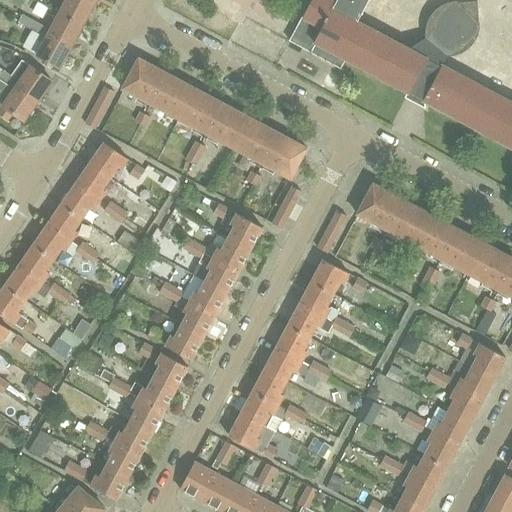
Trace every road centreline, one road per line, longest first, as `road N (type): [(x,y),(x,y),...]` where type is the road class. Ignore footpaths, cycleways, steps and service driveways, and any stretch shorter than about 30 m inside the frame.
road 1 (residential): [(154,511),(350,134)]
road 2 (residential): [(350,134),(130,14)]
road 3 (residential): [(130,14),(44,179)]
road 4 (residential): [(511,219),(350,134)]
